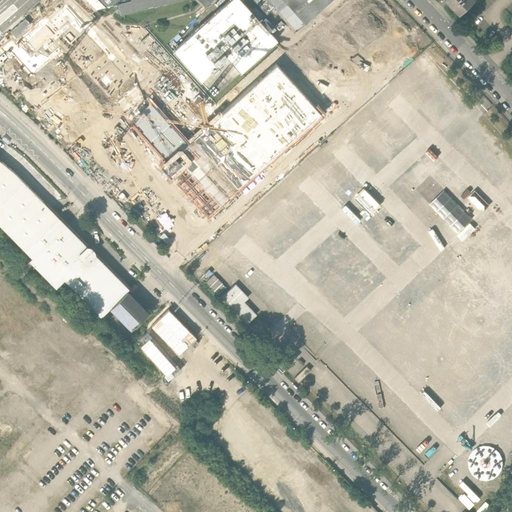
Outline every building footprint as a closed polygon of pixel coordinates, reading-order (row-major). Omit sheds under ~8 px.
[(54,16),(66,6),(61,0),(58,0),(48,8),(54,16)] [(85,0),(87,1),(87,0),(91,0),(89,3),(96,10),(117,5),(131,1),(130,0),(85,0)] [(134,0),(131,1),(117,5),(119,12),(119,15),(184,0),(197,0),(204,7),(212,0),(134,0)] [(231,0),(172,53),(201,84),(228,61),(240,74),(277,42),(239,0),(231,0)] [(248,0),(263,16),(273,8),(265,0),(248,0)] [(265,0),(273,8),(295,32),(331,0),(265,0)] [(381,0),(347,0),(276,66),(319,114),(364,75),(362,73),(411,32),(381,0)] [(447,0),(460,13),(474,0),(447,0)] [(128,81),(65,11),(0,69),(0,78),(59,143),(108,98),(128,81)] [(25,21),(11,33),(16,40),(27,30),(26,29),(30,26),(25,21)] [(276,66),(188,144),(168,164),(162,169),(207,219),(321,116),(319,114),(276,66)] [(188,144),(128,81),(108,98),(168,164),(188,144)] [(0,226),(32,259),(66,225),(14,173),(0,161),(0,226)] [(55,289),(64,280),(101,317),(110,308),(126,292),(129,289),(88,248),(66,225),(32,259),(29,262),(55,289)] [(214,276),(205,284),(218,297),(226,289),(214,276)] [(236,286),(222,298),(247,324),(256,316),(243,303),(248,299),(236,286)] [(126,292),(110,308),(131,329),(148,313),(126,292)] [(282,345),(268,360),(282,373),(296,359),(282,345)] [(299,381),(309,371),(305,367),(295,377),(299,381)] [(338,417),(344,411),(326,392),(320,398),(338,417)]
